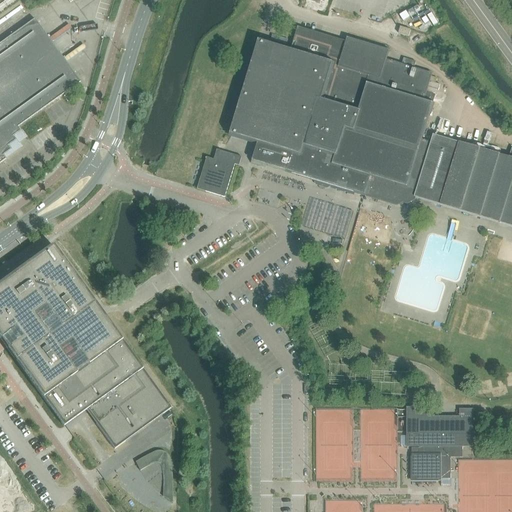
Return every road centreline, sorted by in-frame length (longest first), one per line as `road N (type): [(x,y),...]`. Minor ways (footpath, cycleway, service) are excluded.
road 1 (secondary): [(0,247),(75,201),(100,171),(121,129),(129,58)]
road 2 (secondary): [(129,58),(86,162),(0,238)]
